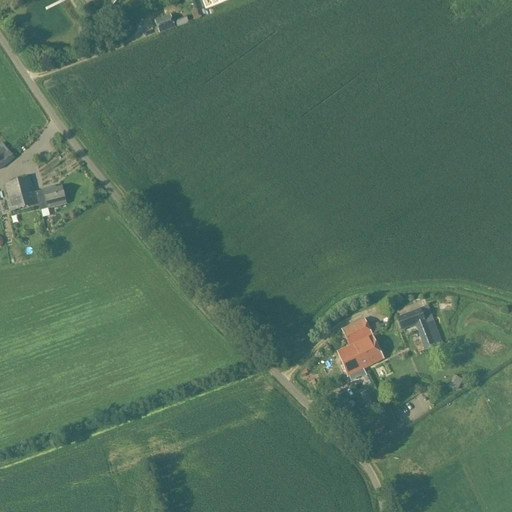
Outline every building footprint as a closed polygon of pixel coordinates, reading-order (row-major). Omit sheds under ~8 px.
[(214,0),(201,0),(206,11),(217,6),(214,0)] [(175,28),(170,15),(155,21),(160,34),(175,28)] [(178,27),(189,23),(188,18),(176,22),(178,27)] [(0,170),(14,159),(6,149),(0,153),(0,170)] [(39,205),(37,197),(35,193),(34,194),(30,178),(5,185),(9,200),(7,200),(10,213),(39,205)] [(39,196),(37,197),(39,205),(40,212),(66,205),(62,188),(51,191),(50,189),(43,191),(38,193),(39,196)] [(396,318),(401,331),(416,326),(425,352),(442,345),(428,306),(396,318)] [(383,359),(364,320),(342,330),(349,347),(337,352),(347,378),(383,359)] [(371,325),(373,332),(381,331),(380,323),(371,325)] [(360,395),(368,411),(377,406),(369,390),(360,395)] [(338,399),(327,409),(343,425),(354,415),(338,399)]
